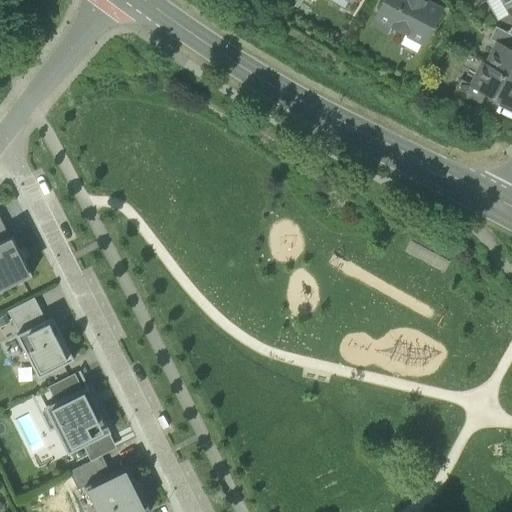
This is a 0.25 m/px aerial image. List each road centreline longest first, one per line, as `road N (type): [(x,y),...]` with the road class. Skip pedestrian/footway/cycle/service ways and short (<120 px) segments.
road 1 (residential): [(1,138),(192,511)]
road 2 (secondary): [(144,0),(270,87),(505,208)]
road 3 (residential): [(108,0),(1,138)]
